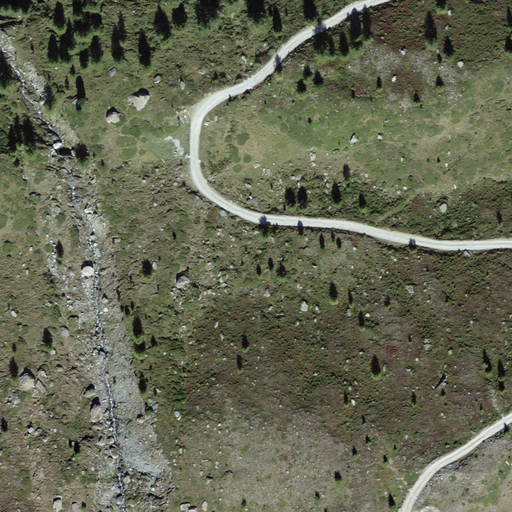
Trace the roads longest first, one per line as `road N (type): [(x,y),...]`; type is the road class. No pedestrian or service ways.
road 1 (track): [(378,0),(295,40),(267,70),(201,112),(194,160),(200,185),(246,215),(345,224),(441,246),(511,244)]
road 2 (track): [(511,418),(436,466),(406,511)]
